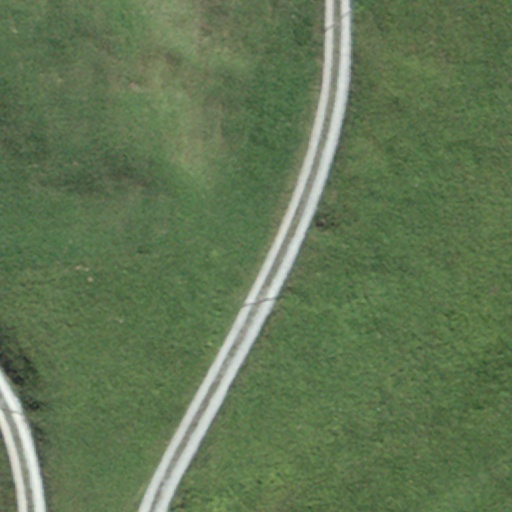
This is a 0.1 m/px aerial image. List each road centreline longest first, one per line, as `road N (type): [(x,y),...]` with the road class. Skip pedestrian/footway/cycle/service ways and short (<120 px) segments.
road 1 (track): [(348,0),(327,186),(274,304),(158,511)]
road 2 (track): [(37,511),(31,437),(0,393)]
